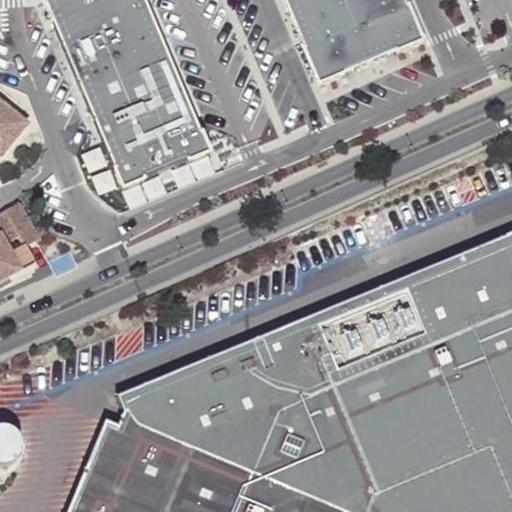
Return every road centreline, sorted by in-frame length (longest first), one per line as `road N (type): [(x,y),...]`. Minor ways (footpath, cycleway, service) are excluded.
road 1 (unclassified): [(511,100),(0,327)]
road 2 (unclassified): [(0,343),(511,118)]
